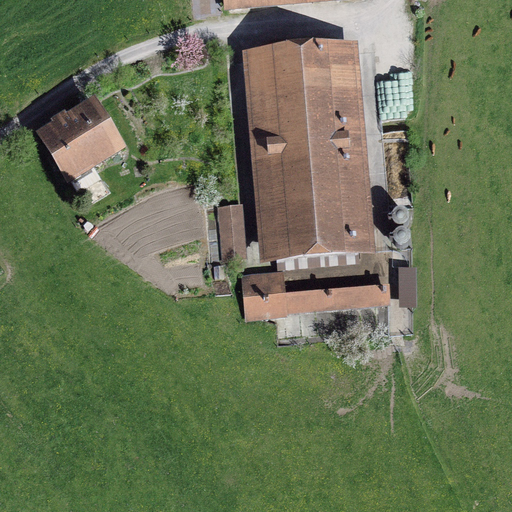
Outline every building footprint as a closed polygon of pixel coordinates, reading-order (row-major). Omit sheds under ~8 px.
[(340,55),(262,62),(278,257),(357,251),(340,55)] [(93,107),(39,140),(67,185),(121,152),(93,107)] [(239,208),(221,210),(226,262),(243,260),(239,208)] [(400,272),(402,311),(419,311),(418,272),(400,272)] [(281,277),(244,280),(247,319),(284,316),(284,313),(387,305),(386,290),(283,298),(281,277)]
